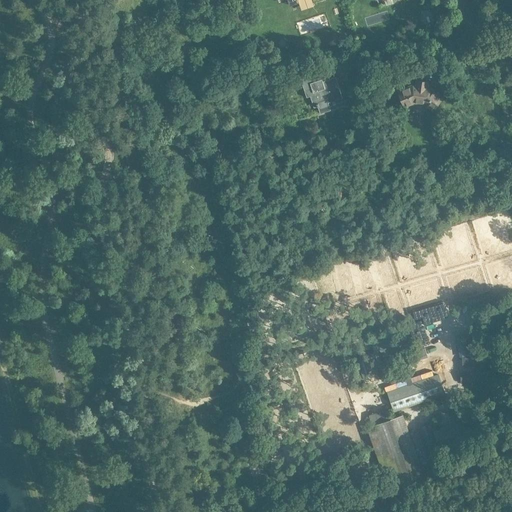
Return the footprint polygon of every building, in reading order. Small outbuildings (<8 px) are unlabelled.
[(244,19),(232,13),(228,20),(240,26),(244,19)] [(307,97),(310,96),(314,108),(318,106),(320,113),(330,110),(328,103),(342,98),(335,77),(322,81),(322,79),(317,81),(314,73),(300,78),(307,97)] [(415,80),(414,85),(412,85),(398,90),(404,107),(415,103),(423,104),(432,111),(443,97),(430,87),(428,87),(429,82),(415,80)] [(416,325),(448,318),(445,302),(413,309),(416,325)] [(401,331),(400,336),(380,341),(378,331),(369,333),(372,343),(371,344),(373,351),(378,349),(380,351),(382,357),(412,349),(406,330),(401,331)] [(367,332),(362,333),(366,347),(371,346),(367,332)] [(465,339),(456,341),(459,357),(468,355),(465,339)] [(428,357),(424,347),(408,352),(412,362),(428,357)] [(378,349),(355,358),(364,380),(386,372),(378,349)] [(475,371),(459,372),(460,382),(485,381),(484,356),(461,357),(462,367),(475,366),(475,371)] [(438,374),(387,392),(394,412),(445,394),(438,374)] [(366,427),(390,495),(438,478),(437,476),(443,474),(442,472),(448,470),(444,460),(442,461),(438,451),(433,452),(437,463),(438,462),(440,469),(435,470),(432,471),(416,428),(409,431),(403,414),(391,418),(387,408),(368,415),(372,425),(366,427)] [(463,421),(463,419),(432,429),(439,450),(460,442),(469,439),(467,433),(463,421)]
